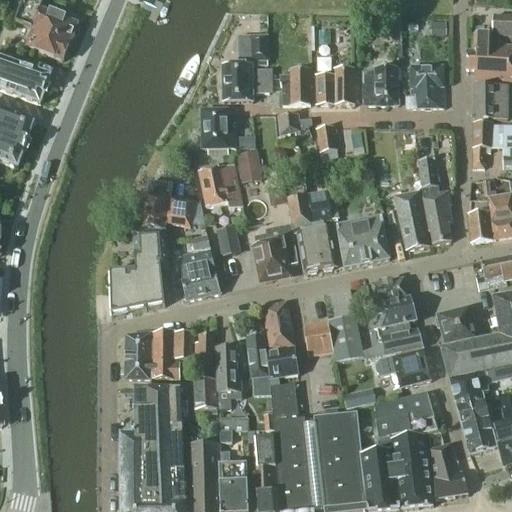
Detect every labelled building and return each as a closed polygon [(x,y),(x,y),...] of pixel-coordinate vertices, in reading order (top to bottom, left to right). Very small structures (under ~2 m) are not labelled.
[(43,7),(25,0),(24,0),(16,24),(34,32),(27,49),(63,63),(70,43),(74,42),(76,37),(75,32),(76,28),(64,23),(65,21),(42,11),(43,7)] [(400,45),(400,19),(382,19),(382,41),(386,41),(386,45),(400,45)] [(511,19),(492,19),(491,38),(475,37),(474,53),(467,53),(466,73),(474,74),(474,82),(511,84),(511,47),(499,47),(499,38),(511,38),(511,19)] [(446,24),(430,24),(430,38),(446,38),(446,24)] [(268,39),(249,39),(250,65),(254,65),(254,68),(267,69),(267,65),(268,65),(268,39)] [(0,61),(0,92),(41,107),(50,80),(0,61)] [(222,97),(223,105),(223,106),(228,106),(247,106),(252,106),(252,69),(252,68),(251,68),(246,68),(228,68),(222,68),(222,97)] [(397,108),(396,70),(373,71),(374,75),(361,76),(363,109),(374,109),(397,108)] [(443,112),(443,70),(410,70),(410,98),(406,98),(406,112),(443,112)] [(353,108),(353,71),(334,71),(334,77),(313,77),(314,109),(353,108)] [(272,96),(271,72),(256,72),(256,96),(272,96)] [(309,109),(308,72),(288,72),(288,78),(279,78),(279,87),(281,86),(282,109),(309,109)] [(504,111),(504,87),(474,87),(474,122),(510,122),(510,111),(504,111)] [(0,164),(17,171),(34,125),(0,112),(0,164)] [(234,143),(234,113),(201,113),(201,152),(234,152),(234,143)] [(298,124),(297,117),(277,120),(280,136),(299,134),(298,131),(308,130),(307,123),(298,124)] [(492,126),(473,126),(473,152),(473,172),(484,171),(485,169),(485,156),(490,156),(490,154),(490,152),(504,152),(511,152),(511,128),(492,128),(492,126)] [(336,152),(332,130),(316,132),(322,164),(338,162),(336,152)] [(249,152),(256,152),(255,140),(239,140),(240,151),(249,152)] [(256,156),(238,159),(241,176),(259,173),(256,156)] [(190,172),(193,161),(181,158),(179,170),(190,172)] [(511,160),(503,160),(503,169),(511,169),(511,160)] [(439,189),(434,162),(417,165),(422,192),(439,189)] [(242,210),(233,168),(199,175),(206,210),(228,206),(229,213),(242,210)] [(173,188),(150,184),(144,231),(164,234),(165,227),(190,231),(192,218),(194,205),(171,202),(173,188)] [(325,274),(332,273),(334,271),(336,271),(328,233),(324,233),(322,225),(332,224),(327,194),(306,198),(320,274),(323,273),(325,274)] [(451,210),(448,195),(423,200),(433,249),(451,246),(447,228),(452,227),(448,210),(451,210)] [(491,216),(494,244),(511,241),(511,196),(511,197),(489,199),(490,207),(491,216)] [(429,250),(418,197),(395,202),(406,254),(429,250)] [(285,202),(290,227),(290,232),(305,230),(306,236),(296,238),(304,277),(307,276),(309,277),(316,276),(318,274),(320,274),(306,198),(285,202)] [(472,247),(494,244),(491,216),(490,207),(489,199),(488,200),(488,205),(470,206),(470,219),(468,220),(472,247)] [(388,263),(380,220),(336,229),(344,272),(388,263)] [(290,232),(290,227),(265,232),(267,246),(253,248),(260,285),(288,280),(286,270),(297,268),(290,232)] [(240,256),(234,231),(215,235),(221,260),(240,256)] [(211,255),(207,238),(191,242),(194,259),(184,261),(183,284),(187,304),(220,298),(211,255)] [(167,264),(166,240),(139,241),(140,275),(112,275),(105,280),(105,291),(111,295),(111,319),(161,311),(161,275),(160,275),(160,264),(167,264)] [(511,282),(511,260),(482,266),(486,285),(476,287),(478,294),(506,289),(505,284),(511,282)] [(383,308),(408,303),(403,282),(372,289),(376,313),(384,311),(383,308)] [(493,372),(511,367),(511,298),(493,303),(501,339),(479,344),(472,312),(462,314),(438,318),(439,322),(437,324),(439,333),(442,334),(446,353),(442,354),(449,382),(475,376),(481,375),(493,372)] [(414,327),(408,303),(383,308),(384,311),(376,313),(379,331),(376,331),(379,344),(380,343),(384,359),(420,352),(416,335),(409,336),(407,329),(414,327)] [(271,355),(294,351),(286,307),(263,311),(271,355)] [(355,320),(329,324),(331,339),(334,355),(337,367),(363,361),(361,352),(358,334),(355,320)] [(330,339),(328,324),(304,328),(308,361),(334,356),(330,339)] [(192,337),(176,335),(125,339),(124,383),(178,384),(178,368),(182,368),(182,371),(191,371),(192,337)] [(213,373),(212,340),(199,340),(199,347),(194,347),(194,373),(213,373)] [(252,392),(270,391),(269,380),(266,356),(264,340),(247,342),(251,382),(252,392)] [(271,355),(266,356),(269,380),(270,391),(279,390),(278,382),(297,380),(294,351),(271,355)] [(241,403),(240,377),(236,377),(235,354),(216,355),(219,413),(231,413),(231,404),(241,403)] [(427,373),(423,355),(379,365),(375,371),(376,376),(382,379),(388,378),(392,394),(430,385),(429,381),(431,379),(430,374),(427,373)] [(455,404),(482,400),(481,397),(487,395),(486,387),(511,381),(511,367),(493,372),(481,375),(475,376),(449,382),(455,404)] [(218,419),(215,385),(193,385),(194,419),(218,419)] [(279,390),(270,391),(272,414),(271,414),(274,442),(278,511),(312,511),(311,503),(310,494),(302,421),(301,412),(296,412),(294,388),(279,390)] [(185,511),(179,394),(134,392),(135,440),(120,440),(120,511),(185,511)] [(362,410),(358,395),(342,399),(345,414),(362,410)] [(362,457),(367,507),(367,511),(401,511),(430,509),(423,441),(438,435),(427,396),(374,409),(378,442),(377,442),(378,450),(374,451),(374,455),(362,457)] [(482,400),(455,404),(468,457),(494,452),(482,400)] [(511,400),(499,404),(505,428),(494,431),(503,471),(511,467),(511,400)] [(303,421),(302,421),(310,494),(311,503),(312,511),(365,511),(365,507),(367,507),(362,457),(360,457),(355,415),(314,420),(315,425),(309,425),(303,426),(303,421)] [(271,417),(263,418),(264,434),(272,433),(271,417)] [(247,423),(219,423),(219,448),(232,448),(232,436),(248,435),(247,423)] [(249,471),(251,511),(278,511),(274,442),(254,444),(256,470),(249,471)] [(459,476),(450,448),(429,453),(431,481),(432,481),(435,502),(467,497),(461,476),(459,476)] [(219,511),(218,449),(186,450),(186,470),(188,472),(189,511),(219,511)] [(229,471),(229,459),(220,459),(221,511),(247,511),(246,470),(229,471)]
